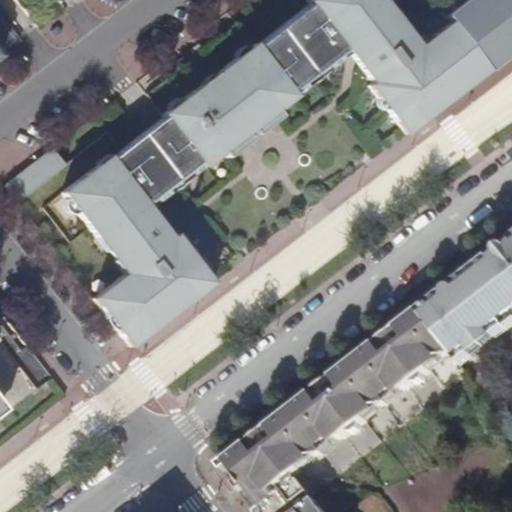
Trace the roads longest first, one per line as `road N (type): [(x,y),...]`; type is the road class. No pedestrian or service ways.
road 1 (residential): [(159,458),(511,176)]
road 2 (residential): [(0,250),(159,458)]
road 3 (residential): [(0,121),(160,0)]
